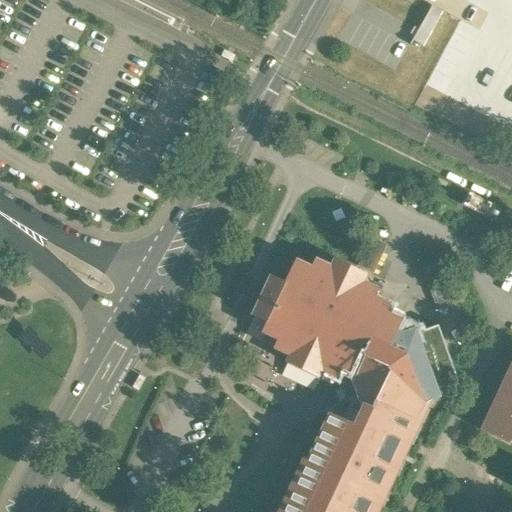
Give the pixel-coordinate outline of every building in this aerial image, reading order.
[(441,14),(431,8),(411,43),(421,49),(441,14)] [(436,184),(444,188),(446,184),(438,180),(436,184)] [(499,210),(467,194),(461,206),(493,222),(499,210)] [(457,304),(441,259),(420,267),(436,312),(457,304)] [(414,337),(402,341),(400,344),(394,342),(402,324),(387,317),(391,308),(376,301),(380,293),(364,285),(368,277),(335,261),(331,270),(316,262),(312,271),(296,264),(286,285),(272,278),(253,318),(268,325),(264,333),(279,341),(275,349),(291,356),(287,365),(320,380),(323,372),(339,379),(343,388),(334,392),(339,403),(347,400),(350,406),(342,422),(340,421),(336,420),(333,428),(330,427),(322,444),(325,446),(315,467),(308,464),(304,473),(307,475),(300,488),(297,487),(289,504),(292,505),(289,511),(376,511),(378,507),(376,506),(383,491),(386,492),(393,476),(390,475),(397,460),(400,461),(408,445),(405,443),(412,429),(415,430),(425,407),(419,404),(424,395),(434,391),(414,337)] [(458,383),(438,327),(415,335),(415,337),(414,337),(434,391),(435,390),(435,392),(458,383)] [(511,366),(481,432),(511,446),(511,366)]
